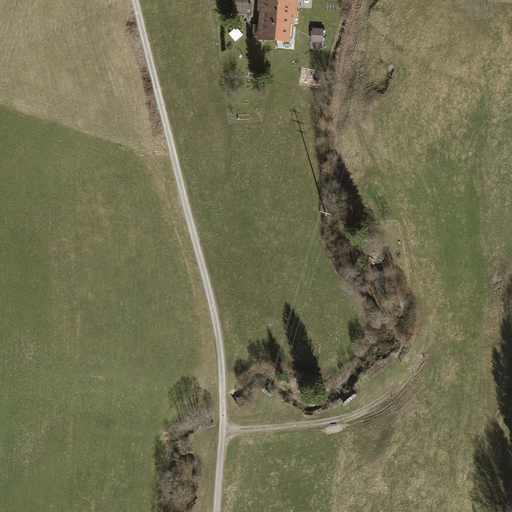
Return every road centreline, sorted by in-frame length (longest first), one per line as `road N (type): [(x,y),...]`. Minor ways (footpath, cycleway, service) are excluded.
road 1 (track): [(217,511),(223,370),(215,320),(135,0)]
road 2 (track): [(223,429),(354,414),(402,383),(431,334)]
